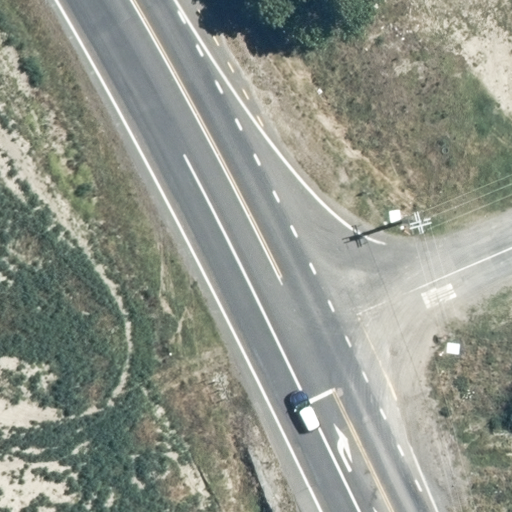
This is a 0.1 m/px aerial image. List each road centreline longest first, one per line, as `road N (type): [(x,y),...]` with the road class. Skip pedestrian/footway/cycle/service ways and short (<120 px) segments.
road 1 (trunk): [(131,0),(306,330)]
road 2 (residential): [(306,330),(511,244)]
road 3 (trunk): [(306,330),(394,511)]
